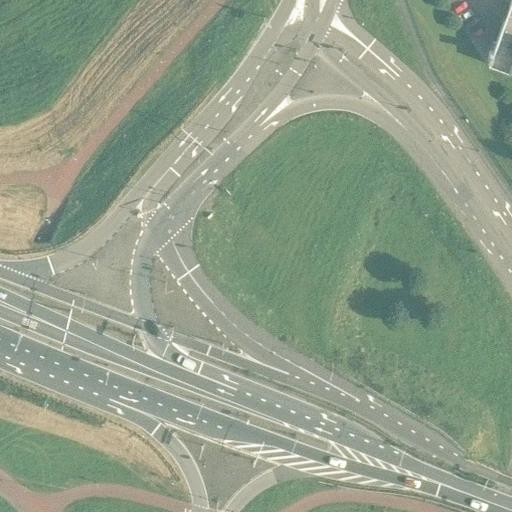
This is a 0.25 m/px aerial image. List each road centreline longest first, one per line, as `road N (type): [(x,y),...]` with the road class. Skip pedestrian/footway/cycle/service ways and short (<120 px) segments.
road 1 (primary): [(245,127),(304,105),(352,104),(472,188)]
road 2 (primary): [(236,396),(0,294)]
road 3 (tertiary): [(472,188),(403,100),(303,12)]
road 4 (primary): [(190,133),(84,248),(2,273)]
road 5 (tertiary): [(511,481),(293,376)]
road 6 (primary): [(112,384),(328,459)]
road 7 (primary): [(430,481),(393,454),(236,396)]
road 8 (tertiary): [(293,376),(214,316),(153,232)]
road 9 (primary): [(303,12),(190,133)]
road 10 (primary): [(112,384),(190,468),(201,511)]
road 11 (tertiary): [(150,328),(2,273)]
road 12 (tertiary): [(293,376),(150,328)]
road 13 (primary): [(153,232),(245,127)]
road 14 (primary): [(245,127),(274,83),(303,12)]
road 15 (primary): [(0,338),(112,384)]
